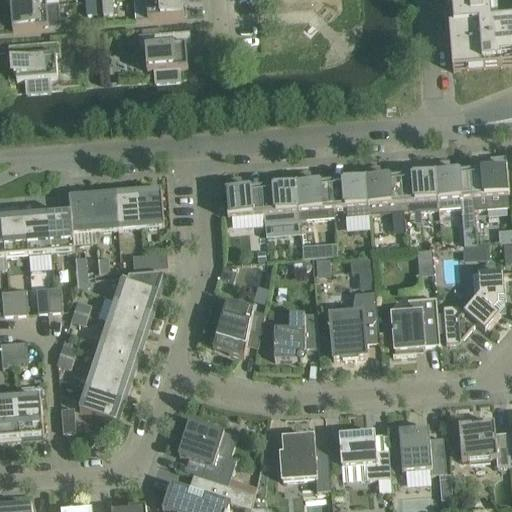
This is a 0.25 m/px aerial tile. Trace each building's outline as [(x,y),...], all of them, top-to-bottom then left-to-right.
[(10,0),(11,10),(59,6),(58,0),(10,0)] [(182,0),(139,0),(134,0),(136,24),(184,20),(182,0)] [(453,74),(511,69),(511,24),(492,26),(491,12),(493,12),(492,0),(447,0),(448,15),(450,15),(452,29),(449,30),(453,74)] [(112,2),(102,3),(103,17),(113,16),(112,2)] [(87,18),(97,17),(96,3),(86,4),(87,18)] [(61,30),(59,6),(11,10),(13,34),(61,30)] [(180,84),(179,81),(179,72),(188,71),(186,49),(192,49),(191,35),(139,39),(140,53),(145,52),(147,74),(155,74),(156,86),(180,84)] [(51,95),(51,91),(50,82),(58,82),(56,60),(62,59),(60,45),(8,49),(10,63),(15,63),(17,85),(26,84),(27,97),(51,95)] [(491,172),(471,174),(474,215),(486,214),(510,212),(509,199),(509,198),(505,159),(490,161),(491,172)] [(449,164),(435,165),(439,213),(461,211),(464,250),(477,249),(474,215),(471,174),(450,176),(449,164)] [(422,178),(401,179),(404,216),(416,215),(439,213),(435,165),(421,166),(422,178)] [(380,170),(365,171),(369,219),(392,217),(394,236),(406,236),(404,216),(401,179),(381,181),(380,170)] [(352,183),(332,185),(334,212),(345,212),(346,221),(369,219),(365,171),(351,172),(352,183)] [(310,175),(296,176),(300,224),(301,224),(335,222),(334,212),(332,185),(311,187),(310,175)] [(283,189),(262,190),(264,218),(266,241),(301,238),(300,224),(296,176),(282,177),(283,189)] [(241,181),(226,182),(229,221),(264,218),(264,227),(265,227),(262,190),(242,192),(241,181)] [(165,230),(162,191),(138,193),(141,232),(165,230)] [(138,193),(115,194),(118,233),(141,232),(138,193)] [(115,194),(92,196),(96,235),(118,233),(115,194)] [(69,198),(70,216),(71,219),(72,219),(74,237),(96,235),(92,196),(69,198)] [(74,237),(72,219),(71,219),(70,216),(48,218),(51,257),(75,255),(74,237)] [(48,218),(25,220),(29,259),(30,275),(53,273),(51,257),(48,218)] [(6,261),(29,259),(25,220),(3,221),(6,261)] [(504,246),(511,245),(511,233),(499,235),(500,246),(504,246)] [(319,250),(302,251),(303,263),(313,262),(320,262),(319,250)] [(468,275),(482,273),(480,253),(465,255),(468,275)] [(419,268),(433,267),(432,254),(418,255),(419,268)] [(267,256),(254,257),(255,265),(267,264),(267,256)] [(167,258),(143,260),(144,274),(168,273),(167,258)] [(133,260),(134,275),(144,274),(143,260),(133,260)] [(76,277),(87,276),(86,262),(75,262),(76,277)] [(98,263),(99,278),(110,277),(108,262),(98,263)] [(330,264),(316,265),(317,275),(331,274),(330,264)] [(223,271),(219,284),(232,288),(237,270),(223,271)] [(443,311),(446,348),(460,346),(477,327),(485,334),(499,318),(498,317),(504,310),(504,301),(505,301),(503,275),(478,277),(473,278),(474,296),(477,299),(464,315),(458,310),(443,311)] [(88,291),(87,279),(87,276),(76,277),(77,292),(88,291)] [(123,283),(116,305),(153,317),(163,288),(163,279),(163,278),(129,280),(128,283),(123,282),(123,283)] [(49,292),(51,316),(63,315),(61,291),(49,292)] [(270,293),(260,291),(258,303),(267,304),(270,293)] [(36,293),(38,317),(51,316),(49,292),(36,293)] [(14,295),(16,319),(28,318),(27,294),(14,295)] [(2,296),(4,320),(16,319),(14,295),(2,296)] [(329,334),(331,334),(334,364),(368,361),(366,349),(380,348),(376,297),(355,299),(352,315),(350,314),(342,315),(335,318),(330,319),(331,331),(329,332),(329,334)] [(440,348),(438,325),(436,302),(408,305),(408,306),(409,306),(410,311),(405,317),(392,318),(395,359),(393,359),(393,360),(416,358),(416,357),(413,357),(413,354),(425,352),(425,349),(440,348)] [(77,305),(74,314),(88,319),(91,310),(77,305)] [(116,305),(109,326),(146,339),(149,331),(153,317),(116,305)] [(226,308),(213,352),(244,361),(248,344),(258,348),(257,352),(258,353),(265,317),(253,314),(254,313),(243,310),(242,311),(224,305),(224,307),(226,308)] [(88,319),(74,314),(71,325),(85,329),(88,319)] [(306,354),(320,353),(317,318),(289,318),(289,333),(274,333),(274,364),(298,364),(299,365),(299,366),(301,367),(302,367),(303,368),(304,368),(304,367),(306,367),(307,366),(307,365),(308,363),(308,362),(307,361),(307,360),(306,359),(306,354)] [(109,326),(102,348),(139,360),(146,339),(109,326)] [(25,347),(13,348),(15,372),(27,371),(25,347)] [(15,372),(13,348),(0,348),(2,373),(15,372)] [(63,348),(60,358),(74,363),(77,353),(63,348)] [(94,370),(129,381),(132,382),(139,360),(102,348),(94,370)] [(74,363),(60,358),(58,368),(71,373),(74,363)] [(125,404),(132,382),(129,381),(94,370),(87,391),(125,404)] [(21,444),(44,442),(42,414),(47,413),(45,390),(16,392),(21,444)] [(117,426),(125,404),(87,391),(80,414),(117,426)] [(0,445),(21,444),(16,392),(0,393),(0,445)] [(63,438),(76,436),(74,412),(61,414),(63,438)] [(511,471),(508,437),(496,438),(495,426),(484,427),(484,423),(470,424),(470,428),(459,429),(462,465),(472,464),(474,465),(476,466),(478,467),(480,467),(482,467),(484,466),(486,465),(488,464),(490,463),(497,462),(497,472),(511,471)] [(228,491),(253,499),(256,489),(231,481),(237,464),(217,457),(224,436),(212,432),(208,425),(202,428),(189,424),(178,459),(206,468),(201,481),(228,491)] [(429,432),(399,434),(402,475),(430,473),(430,479),(447,478),(444,442),(430,444),(429,432)] [(347,438),(339,438),(342,470),(366,469),(367,484),(379,483),(380,495),(392,495),(391,483),(389,455),(377,456),(375,440),(375,436),(359,437),(359,433),(346,434),(347,438)] [(89,436),(83,443),(91,450),(97,443),(89,436)] [(331,495),(329,460),(316,461),(314,440),(297,441),(296,438),(284,439),(284,442),(283,443),(284,458),(281,458),(283,485),(316,483),(317,496),(331,495)] [(228,491),(201,481),(201,482),(201,481),(196,495),(171,487),(162,511),(229,511),(231,508),(244,511),(251,511),(255,499),(253,499),(228,491)] [(451,482),(440,483),(442,503),(453,502),(451,482)]
